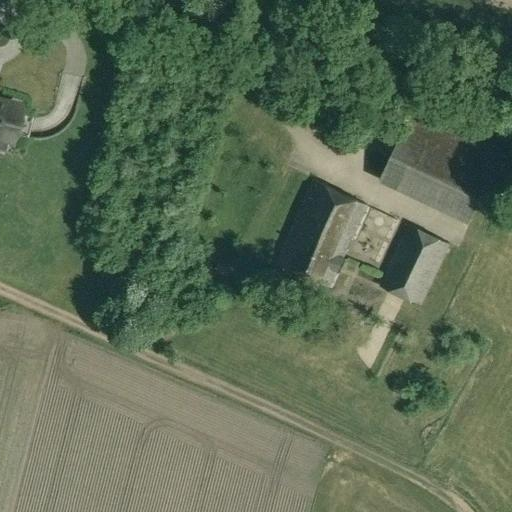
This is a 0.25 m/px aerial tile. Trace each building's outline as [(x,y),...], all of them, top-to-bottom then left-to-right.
[(89,111),(94,93),(79,89),(74,107),(89,111)] [(12,147),(24,102),(0,95),(0,151),(7,153),(9,146),(12,147)] [(502,148),(415,107),(381,178),(468,219),(502,148)] [(344,257),(367,205),(317,183),(280,265),(330,288),(337,272),(340,274),(347,258),(344,257)] [(409,224),(381,286),(422,305),(451,244),(409,224)] [(399,386),(392,394),(397,396),(402,390),(399,386)]
